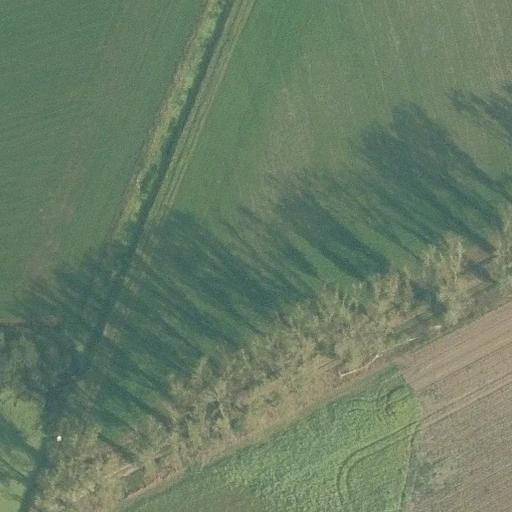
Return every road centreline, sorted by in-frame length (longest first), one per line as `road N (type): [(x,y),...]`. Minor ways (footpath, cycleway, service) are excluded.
road 1 (track): [(511,251),(45,484)]
road 2 (track): [(0,339),(71,331),(201,0)]
road 3 (track): [(34,511),(93,358)]
